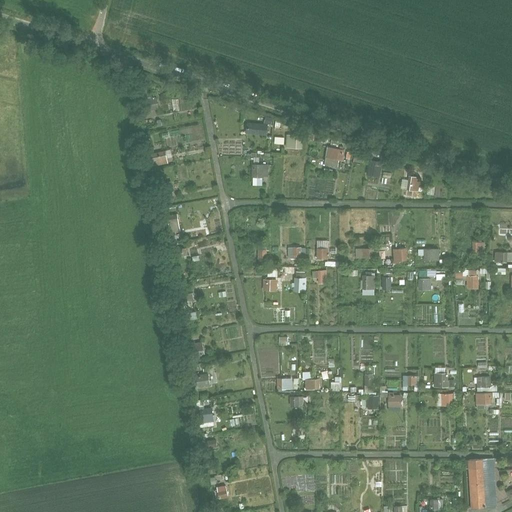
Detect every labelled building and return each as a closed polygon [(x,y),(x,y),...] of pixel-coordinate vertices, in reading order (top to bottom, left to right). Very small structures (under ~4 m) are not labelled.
[(158,108),(156,97),(138,99),(139,110),(158,108)] [(267,124),(246,122),(245,133),(266,134),(267,124)] [(301,136),(286,135),(285,147),(301,148),(301,136)] [(343,149),(328,147),(326,157),(341,160),(343,149)] [(167,163),(165,151),(149,155),(151,166),(167,163)] [(363,162),(364,153),(354,152),(353,161),(363,162)] [(251,164),(262,164),(262,153),(251,153),(251,164)] [(244,175),(243,158),(233,158),(234,175),(244,175)] [(369,160),(366,175),(380,178),(382,163),(369,160)] [(266,164),(251,164),(251,177),(266,177),(266,164)] [(419,178),(409,176),(407,190),(417,192),(419,178)] [(180,231),(177,215),(162,217),(165,234),(180,231)] [(484,242),(472,242),(472,252),(484,252),(484,242)] [(300,258),(300,247),(291,247),(291,258),(300,258)] [(171,258),(183,257),(181,248),(170,250),(171,258)] [(327,248),(316,248),(316,259),(327,259),(327,248)] [(372,258),(372,248),(356,248),(356,258),(372,258)] [(434,248),(423,249),(423,261),(435,261),(434,248)] [(257,249),(257,260),(265,259),(265,249),(257,249)] [(405,249),(392,250),(393,262),(406,261),(405,249)] [(507,252),(495,252),(495,261),(506,261),(507,252)] [(476,274),(476,269),(455,270),(456,280),(467,279),(466,275),(476,274)] [(327,270),(317,271),(318,284),(325,283),(325,277),(327,277),(327,270)] [(434,278),(434,270),(419,270),(418,278),(434,278)] [(375,276),(361,276),(361,289),(375,289),(375,276)] [(381,276),(381,289),(390,289),(390,277),(381,276)] [(467,276),(467,288),(479,288),(479,276),(467,276)] [(306,278),(294,277),(293,292),(305,292),(306,278)] [(276,280),(263,279),(262,290),(276,291),(276,280)] [(430,279),(418,279),(418,290),(430,290),(430,279)] [(193,299),(191,290),(179,292),(181,302),(193,299)] [(201,342),(189,344),(191,354),(203,352),(201,342)] [(198,387),(210,385),(208,373),(196,375),(198,387)] [(447,373),(433,374),(433,387),(448,387),(447,373)] [(372,374),(364,375),(365,385),(373,385),(372,374)] [(336,382),(331,382),(331,390),(342,390),(341,377),(335,377),(336,382)] [(489,377),(481,377),(481,387),(489,387),(489,377)] [(291,378),(277,378),(277,389),(291,389),(291,378)] [(318,379),(305,380),(305,389),(318,389),(318,379)] [(452,394),(441,394),(441,406),(452,406),(452,394)] [(490,394),(475,394),(475,404),(490,404),(490,394)] [(378,395),(367,396),(367,409),(378,409),(378,395)] [(400,396),(388,396),(388,407),(400,407),(400,396)] [(298,397),(289,397),(289,406),(298,406),(298,397)] [(213,422),(212,408),(195,410),(196,423),(213,422)] [(483,459),(486,506),(497,506),(494,458),(483,459)] [(483,459),(467,460),(469,507),(486,506),(483,459)] [(226,489),(217,491),(219,499),(227,497),(226,489)] [(437,500),(429,500),(429,510),(438,510),(437,500)]
